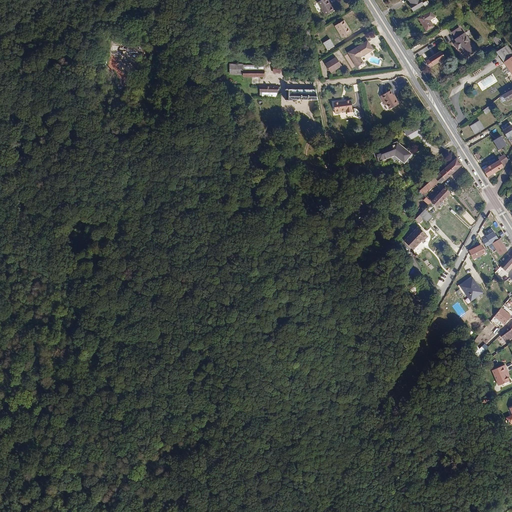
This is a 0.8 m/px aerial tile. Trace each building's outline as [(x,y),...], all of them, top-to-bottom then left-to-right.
[(333,10),(329,4),(328,5),(324,0),(319,0),(316,2),(324,16),(333,10)] [(472,0),(465,5),(470,12),(478,7),(473,0),(472,0)] [(431,10),(419,18),(427,30),(440,22),(431,10)] [(350,32),(347,27),(345,28),(341,22),(334,26),(341,38),(350,32)] [(465,33),(463,30),(456,34),(458,38),(456,39),(458,41),(456,43),(459,48),(461,47),(464,51),(463,52),(465,56),(477,48),(475,44),(474,45),(466,33),(465,33)] [(503,43),(498,36),(494,39),(499,46),(503,43)] [(324,44),(328,50),(335,46),(330,39),(324,44)] [(368,41),(357,47),(363,56),(373,50),(368,41)] [(511,51),(507,44),(496,52),(511,72),(511,51)] [(363,56),(357,47),(348,53),(357,67),(364,63),(360,58),(363,56)] [(447,57),(442,49),(429,58),(430,58),(434,65),(447,57)] [(331,71),(342,65),(337,56),(326,63),(331,71)] [(479,82),(482,89),(497,82),(493,75),(479,82)] [(511,88),(503,94),(504,96),(501,98),(503,102),(507,100),(508,101),(511,98),(511,88)] [(291,98),(318,100),(316,90),(285,89),(284,100),(291,100),(291,98)] [(395,99),(390,90),(379,96),(382,101),(384,100),(389,109),(398,103),(395,99)] [(346,112),(352,111),(351,101),(334,103),(335,113),(340,113),(340,111),(346,111),(346,112)] [(493,111),(490,107),(482,112),(485,117),(493,111)] [(483,129),(479,121),(472,126),(476,133),(483,129)] [(403,130),(409,141),(419,135),(425,145),(429,143),(417,122),(403,130)] [(508,145),(502,135),(494,140),(500,150),(508,145)] [(397,144),(376,149),(379,160),(395,156),(405,164),(412,155),(397,144)] [(444,180),(461,165),(457,158),(434,177),(437,181),(439,182),(443,178),(444,180)] [(343,163),(347,169),(354,165),(350,159),(343,163)] [(487,165),(482,168),(488,178),(504,167),(506,164),(503,159),(488,167),(487,165)] [(341,173),(347,169),(343,163),(337,166),(341,173)] [(422,194),(432,185),(429,181),(418,190),(422,194)] [(436,206),(449,192),(444,187),(441,191),(437,195),(431,201),(432,202),(436,206)] [(420,215),(425,221),(429,216),(424,210),(420,215)] [(417,240),(418,241),(421,238),(420,236),(423,233),(417,225),(402,238),(410,248),(415,244),(414,243),(417,240)] [(494,243),(500,239),(495,231),(487,236),(488,237),(491,244),(494,243)] [(491,244),(488,237),(483,240),(486,247),(491,244)] [(501,255),(509,250),(501,238),(500,239),(494,243),(501,255)] [(481,245),(469,251),(473,259),(485,252),(481,245)] [(511,255),(501,267),(503,269),(507,273),(511,268),(511,255)] [(482,291),(470,275),(457,285),(464,294),(466,293),(471,299),(482,291)] [(441,276),(437,285),(441,287),(445,278),(441,276)] [(499,308),(493,317),(503,325),(510,316),(506,313),(506,314),(504,313),(504,312),(499,308)] [(510,339),(506,333),(502,336),(506,342),(510,339)] [(506,373),(507,372),(504,366),(493,371),(496,378),(490,381),(493,387),(499,384),(500,385),(509,381),(507,377),(506,373)]
